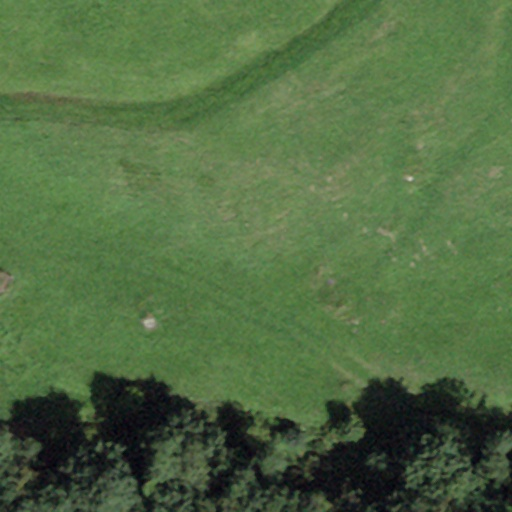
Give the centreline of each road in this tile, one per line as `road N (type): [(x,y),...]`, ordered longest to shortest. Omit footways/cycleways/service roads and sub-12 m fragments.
road 1 (track): [(511,422),(440,413),(117,253),(0,241)]
road 2 (track): [(0,101),(167,111),(220,102),(347,0)]
